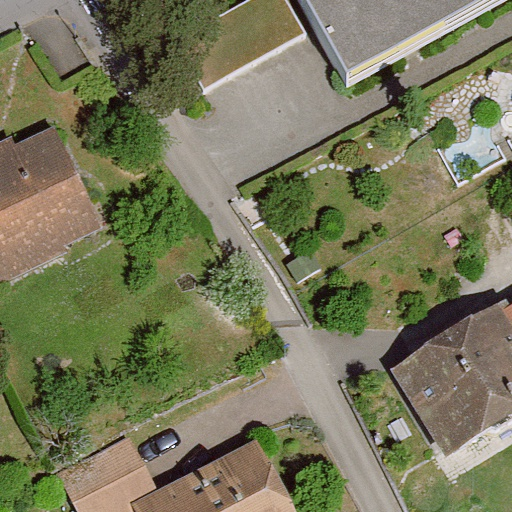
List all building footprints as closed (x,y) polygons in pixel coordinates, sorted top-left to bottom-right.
[(299,38),(278,0),(255,0),(175,43),(201,91),(299,38)] [(298,0),(345,84),(498,0),(298,0)] [(52,134),(0,159),(0,285),(65,255),(60,244),(97,227),(52,134)] [(511,318),(407,384),(450,452),(478,435),(498,439),(511,430),(511,318)] [(76,511),(133,511),(151,503),(123,449),(61,481),(76,511)] [(279,511),(254,463),(158,511),(279,511)]
